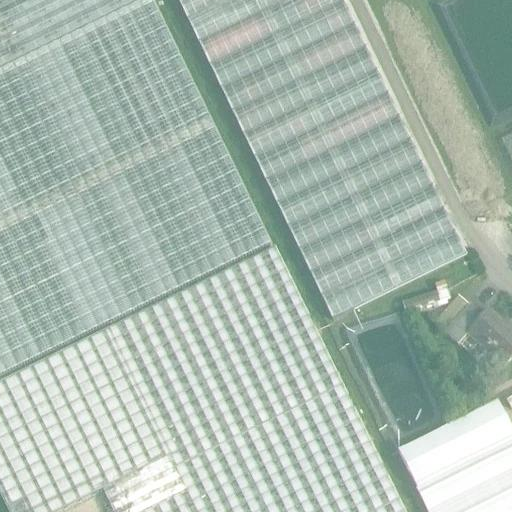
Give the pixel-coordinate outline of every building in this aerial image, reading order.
[(0,0),(0,377),(111,324),(272,245),(161,17),(153,0),(0,0)] [(178,0),(240,127),(334,321),(466,256),(376,71),(341,0),(178,0)] [(113,332),(0,386),(0,495),(7,511),(63,511),(103,492),(163,463),(180,498),(151,511),(402,511),(366,438),(276,255),(113,332)] [(445,283),(435,286),(437,294),(447,291),(445,283)] [(450,301),(447,291),(437,294),(402,304),(405,315),(432,307),(446,302),(450,301)] [(446,302),(432,307),(433,310),(447,306),(446,302)] [(506,328),(488,312),(483,317),(471,306),(444,335),(457,346),(466,336),(502,369),(511,357),(511,326),(510,324),(506,328)] [(448,429),(399,454),(418,491),(511,444),(511,431),(498,405),(448,429)] [(511,511),(511,444),(418,491),(427,511),(511,511)] [(102,495),(110,511),(150,511),(180,498),(164,465),(102,495)]
